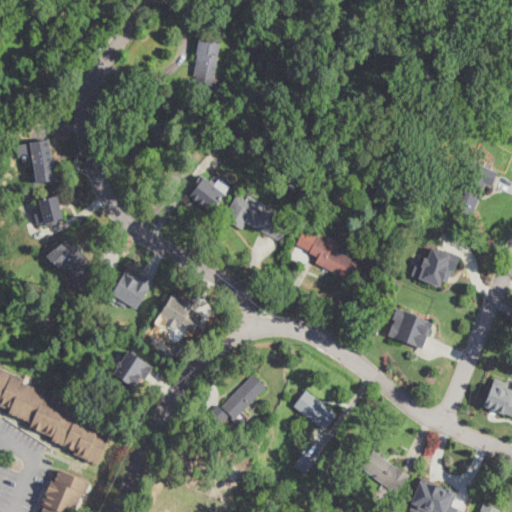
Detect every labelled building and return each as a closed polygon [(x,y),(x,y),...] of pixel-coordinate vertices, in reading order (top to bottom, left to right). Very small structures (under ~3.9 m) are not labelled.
[(212,85),(212,86),(195,83),(196,77),(193,76),(194,67),(195,63),(195,61),(199,38),(220,41),(216,61),(214,72),(212,85)] [(262,61),(258,66),(252,61),(245,55),(252,47),(264,58),(262,61)] [(468,107),(464,115),(458,113),(461,104),(468,107)] [(164,149),(159,151),(159,150),(154,138),(150,128),(150,126),(165,120),(172,138),(175,145),(164,149)] [(36,182),(35,174),(32,157),(29,143),(40,141),(48,140),(49,146),(50,148),(53,169),(56,178),(36,182)] [(496,174),(492,184),(491,187),(485,184),(475,209),(455,200),(466,174),(469,166),(471,161),(497,172),(496,174)] [(302,175),(295,191),(286,187),(294,171),(302,175)] [(208,213),(207,214),(207,213),(200,207),(197,204),(188,196),(194,189),(192,187),(191,186),(196,181),(202,174),(203,174),(214,183),(220,176),(230,186),(208,213)] [(57,220),(57,224),(46,227),(45,223),(42,224),(41,224),(41,223),(39,224),(36,224),(34,213),(37,212),(37,209),(39,208),(40,208),(39,204),(39,202),(38,200),(39,200),(57,195),(59,205),(60,208),(63,219),(57,220)] [(263,211),(287,225),(278,241),(272,237),(266,234),(246,222),(242,229),(229,221),(231,218),(225,215),(236,196),(245,201),(263,211)] [(327,246),(328,246),(329,245),(329,243),(337,247),(335,251),(352,259),(354,256),(367,262),(365,267),(360,278),(349,272),(346,279),(314,263),(314,262),(317,256),(309,252),(317,236),(328,241),(329,242),(328,244),(327,246)] [(68,237),(77,247),(78,246),(79,247),(81,250),(94,266),(77,282),(62,266),(58,268),(55,264),(53,266),(46,257),(68,237)] [(432,247),(460,256),(455,269),(450,267),(447,279),(441,278),(439,284),(410,274),(414,261),(420,264),(424,255),(428,256),(432,247)] [(143,270),(154,277),(136,306),(129,301),(125,307),(111,298),(129,269),(139,275),(143,270)] [(172,291),(192,302),(189,307),(202,315),(193,330),(180,323),(177,328),(157,316),(172,291)] [(397,308),(431,321),(421,347),(387,334),(397,308)] [(129,349),(152,365),(145,376),(140,373),(133,384),(114,372),(129,349)] [(0,364),(1,365),(0,367),(0,369),(22,379),(20,383),(43,393),(42,396),(65,406),(64,409),(88,419),(87,423),(110,432),(96,464),(87,460),(73,454),(74,450),(64,446),(51,441),(53,436),(39,430),(30,426),(32,422),(20,417),(9,412),(10,409),(0,405),(0,364)] [(246,407),(233,420),(220,406),(229,398),(231,396),(231,395),(253,373),(254,374),(266,387),(253,400),(246,407)] [(511,383),(511,415),(503,412),(503,413),(481,405),(493,376),(511,383)] [(325,429),(325,430),(319,425),(313,421),(311,419),(307,416),(299,410),(293,406),(306,390),(320,401),(323,404),(337,414),(325,429)] [(228,417),(218,427),(205,415),(207,413),(216,405),(218,407),(228,417)] [(405,476),(395,490),(387,484),(386,486),(361,467),(362,466),(373,450),(386,459),(387,461),(397,468),(399,469),(398,470),(406,476),(405,476)] [(315,461),(305,474),(294,465),(304,452),(315,460),(315,461)] [(59,469),(88,482),(75,511),(41,511),(44,505),(41,504),(51,480),(54,482),(59,469)] [(420,476),(408,503),(410,504),(408,509),(415,511),(422,511),(423,510),(427,511),(456,511),(458,508),(451,504),(456,491),(420,476)] [(228,497),(215,493),(219,482),(232,486),(228,497)] [(499,511),(479,511),(483,503),(500,510),(499,511)]
